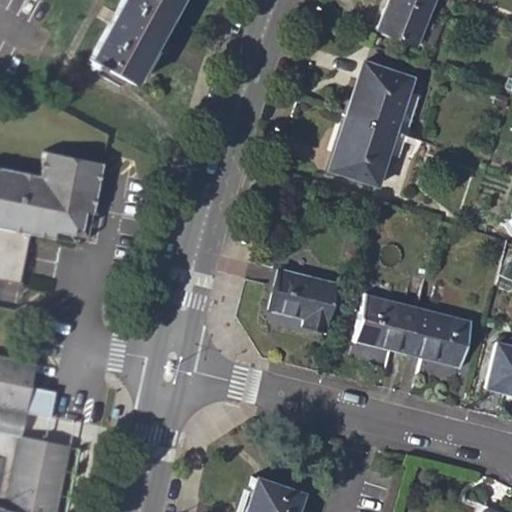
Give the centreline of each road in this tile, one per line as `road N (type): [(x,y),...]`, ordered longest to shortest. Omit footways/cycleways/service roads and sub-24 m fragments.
road 1 (tertiary): [(171,369),(209,207),(279,0)]
road 2 (residential): [(511,453),(171,369)]
road 3 (tertiary): [(140,511),(171,369)]
